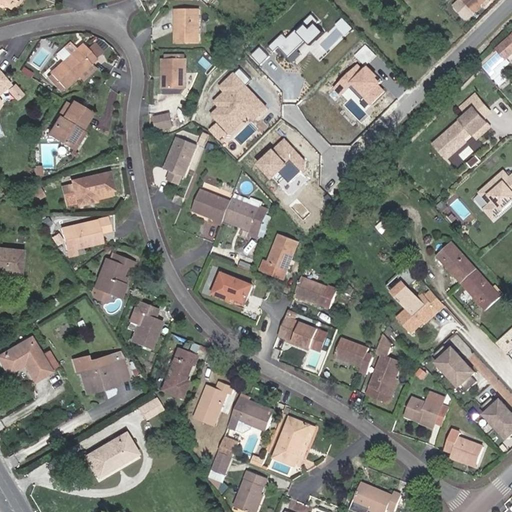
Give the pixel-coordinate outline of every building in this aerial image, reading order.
[(16,0),(13,5),(3,0),(0,0),(0,1),(13,9),(18,0),(16,0)] [(463,0),(475,11),(486,0),(463,0)] [(200,44),(200,9),(178,9),(178,29),(176,29),(176,44),(200,44)] [(511,53),(511,33),(496,48),(506,59),(511,53)] [(94,58),(103,51),(94,41),(86,49),(94,58)] [(78,75),(90,64),(89,64),(94,58),(86,49),(81,44),(51,72),(51,73),(64,88),(78,75)] [(186,89),(185,58),(165,59),(165,89),(186,89)] [(365,69),(360,65),(338,87),(345,94),(354,85),(371,102),(390,82),(371,63),(365,69)] [(80,77),(91,66),(90,64),(78,75),(80,77)] [(221,106),(213,114),(235,137),(269,105),(237,71),(220,86),(225,91),(215,101),(221,106)] [(64,88),(51,73),(47,77),(60,91),(64,88)] [(0,91),(9,84),(0,74),(0,91)] [(21,94),(14,85),(8,90),(15,98),(21,94)] [(435,143),(448,158),(467,142),(463,138),(472,130),(479,137),(492,126),(484,118),(481,114),(488,108),(476,94),(462,106),(469,114),(435,143)] [(66,145),(77,128),(80,130),(90,113),(72,101),(69,105),(61,118),(58,116),(47,133),(66,145)] [(61,118),(69,105),(67,103),(58,116),(61,118)] [(492,112),(488,108),(481,114),(484,118),(492,112)] [(172,113),(157,116),(159,128),(174,125),(172,113)] [(71,148),(82,132),(80,130),(77,128),(66,145),(71,148)] [(198,145),(178,137),(172,153),(176,154),(169,171),(172,172),(169,181),(180,185),(184,176),(186,177),(198,145)] [(290,179),(310,159),(288,137),(261,163),(278,180),(284,173),(290,179)] [(169,171),(176,154),(172,153),(166,169),(169,171)] [(472,167),(481,159),(477,155),(468,163),(472,167)] [(94,194),(113,189),(109,171),(71,181),(72,184),(77,205),(96,200),(94,194)] [(504,172),(480,193),(490,205),(485,210),(493,219),(511,202),(511,201),(511,200),(511,176),(510,178),(504,172)] [(77,205),(72,184),(62,187),(67,207),(77,205)] [(30,203),(44,195),(39,186),(25,195),(30,203)] [(214,222),(223,226),(225,221),(243,228),(241,235),(250,239),(252,236),(259,239),(260,236),(265,238),(266,233),(262,231),(263,229),(267,231),(273,217),(268,215),(270,211),(262,208),(261,210),(234,198),(232,202),(201,190),(193,211),(215,219),(214,222)] [(177,195),(174,202),(182,205),(185,198),(177,195)] [(102,243),(96,218),(60,227),(66,252),(76,249),(102,243)] [(292,260),(299,243),(280,235),(269,263),(265,261),(262,270),(280,277),(283,268),(285,269),(290,259),(292,260)] [(462,283),(478,269),(453,242),(441,254),(449,263),(446,266),(462,283)] [(0,272),(19,275),(22,250),(0,247),(0,272)] [(77,255),(76,249),(66,252),(67,257),(77,255)] [(120,282),(122,276),(126,267),(131,269),(134,262),(113,254),(111,261),(105,258),(94,287),(108,292),(120,297),(125,284),(123,283),(120,282)] [(449,263),(441,254),(438,257),(446,266),(449,263)] [(285,279),(292,260),(290,259),(285,269),(283,268),(280,277),(285,279)] [(251,271),(253,265),(242,261),(239,267),(251,271)] [(426,323),(445,306),(431,290),(420,300),(409,288),(420,278),(410,267),(399,277),(404,283),(394,292),(409,308),(399,318),(412,333),(425,322),(426,323)] [(502,296),(478,269),(462,283),(478,301),(481,298),(490,307),(502,296)] [(247,303),(254,286),(223,273),(214,294),(232,301),(233,297),(247,303)] [(330,309),(338,291),(303,277),(296,294),(330,309)] [(394,292),(404,283),(399,277),(389,286),(394,292)] [(105,301),(108,292),(94,287),(92,292),(93,296),(105,301)] [(490,307),(481,298),(478,301),(486,310),(490,307)] [(150,349),(162,321),(154,318),(158,308),(138,300),(129,322),(135,324),(133,330),(129,341),(150,349)] [(297,313),(289,309),(279,336),(287,339),(288,336),(312,345),(318,329),(294,320),(297,313)] [(133,330),(135,324),(129,322),(126,328),(133,330)] [(321,354),(328,333),(318,329),(312,345),(288,336),(287,339),(286,340),(321,354)] [(390,394),(396,379),(402,363),(387,357),(392,345),(383,334),(375,353),(383,356),(371,387),(390,394)] [(49,371),(40,355),(29,337),(0,354),(0,361),(7,373),(23,364),(33,380),(49,371)] [(367,375),(375,355),(369,352),(370,348),(343,337),(335,357),(362,367),(360,372),(367,375)] [(209,353),(210,349),(198,344),(197,348),(209,353)] [(473,374),(476,371),(471,365),(470,366),(458,353),(459,352),(454,346),(451,350),(445,344),(435,353),(440,359),(438,361),(461,385),(463,383),(468,389),(478,380),(473,374)] [(180,398),(187,380),(184,378),(190,364),(192,365),(197,354),(177,347),(160,390),(180,398)] [(57,366),(48,350),(40,355),(49,371),(57,366)] [(115,382),(129,379),(123,358),(119,352),(88,360),(86,355),(73,359),(76,372),(79,371),(85,393),(116,384),(115,382)] [(423,378),(427,374),(421,369),(417,374),(423,378)] [(390,403),(399,380),(396,379),(390,394),(371,387),(368,394),(390,403)] [(215,426),(229,393),(232,394),(235,387),(221,382),(218,388),(209,385),(195,418),(215,426)] [(442,426),(449,408),(443,405),(446,398),(432,392),(427,406),(422,404),(422,401),(414,397),(406,416),(420,422),(422,418),(435,424),(436,423),(442,426)] [(252,397),(242,393),(229,426),(237,429),(240,421),(266,431),(273,413),(249,403),(250,400),(252,397)] [(486,413),(508,437),(511,433),(511,411),(506,405),(507,404),(502,398),(498,402),(492,396),(482,405),(488,411),(486,413)] [(146,419),(162,409),(156,398),(139,407),(146,419)] [(275,410),(250,400),(249,403),(273,413),(275,410)] [(300,456),(312,426),(291,417),(275,457),(296,466),(300,456)] [(435,424),(422,418),(420,422),(434,428),(435,424)] [(304,458),(316,427),(312,426),(300,456),(304,458)] [(479,463),(485,447),(460,437),(461,433),(453,430),(446,449),(454,452),(452,457),(459,460),(460,456),(479,463)] [(97,476),(136,453),(124,432),(85,455),(97,476)] [(234,456),(239,442),(225,437),(220,451),(233,456),(234,456)] [(223,482),(233,456),(220,451),(209,478),(224,494),(229,488),(223,482)] [(263,468),(266,460),(255,456),(252,464),(263,468)] [(479,463),(460,456),(459,460),(477,467),(479,463)] [(250,511),(254,511),(262,494),(268,478),(250,470),(235,506),(250,511)] [(393,495),(362,482),(351,510),(356,511),(369,511),(371,510),(376,511),(387,511),(389,509),(396,511),(403,495),(395,491),(393,495)] [(257,511),(264,494),(262,494),(254,511),(257,511)] [(292,498),(288,508),(297,511),(307,511),(310,506),(292,498)]
